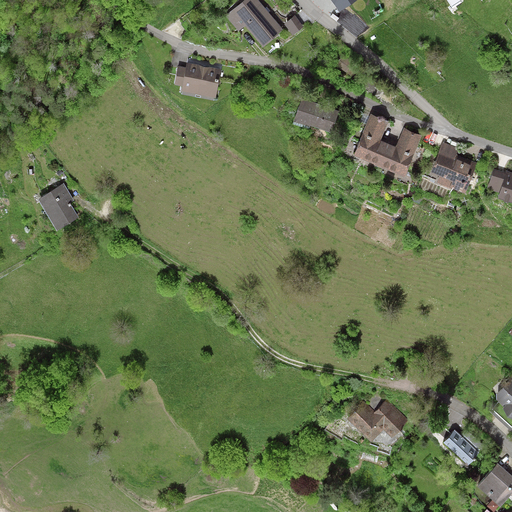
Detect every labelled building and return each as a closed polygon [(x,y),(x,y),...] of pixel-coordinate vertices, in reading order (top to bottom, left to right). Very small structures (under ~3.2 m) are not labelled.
[(263,45),(281,30),(255,0),(244,0),(235,8),(238,11),(228,19),(238,30),(245,24),(263,45)] [(353,0),(334,0),(340,9),(353,0)] [(292,32),(300,27),(294,17),(286,23),(292,32)] [(185,21),(180,24),(186,32),(191,29),(185,21)] [(336,65),(350,75),(356,67),(342,56),(336,65)] [(214,98),(219,71),(186,64),(185,70),(177,68),(174,82),(182,84),(181,91),(214,98)] [(330,131),(337,111),(301,99),(293,121),(308,127),(309,124),(330,131)] [(376,161),(375,163),(379,164),(387,144),(377,139),(384,122),(371,117),(356,153),(376,161)] [(402,172),(417,137),(405,131),(397,148),(387,144),(379,164),(382,166),(383,164),(402,172)] [(463,189),(472,166),(440,153),(433,169),(441,173),(438,182),(450,187),(451,185),(463,189)] [(511,175),(493,169),(490,180),(505,185),(502,194),(511,196),(511,175)] [(76,217),(69,205),(70,205),(69,203),(67,204),(66,201),(70,199),(62,185),(42,196),(49,209),(47,211),(57,228),(76,217)] [(511,413),(511,380),(509,381),(503,388),(507,391),(499,399),(506,406),(505,407),(508,412),(511,413)] [(406,422),(385,401),(373,413),(362,403),(355,410),(354,409),(353,410),(354,411),(349,416),(370,437),(383,424),(393,435),(400,429),(402,428),(401,427),(406,422)] [(477,452),(453,430),(444,439),(468,462),(473,456),(474,457),(475,456),(474,455),(477,452)] [(497,463),(477,484),(499,505),(511,490),(511,481),(509,479),(511,477),(497,463)]
